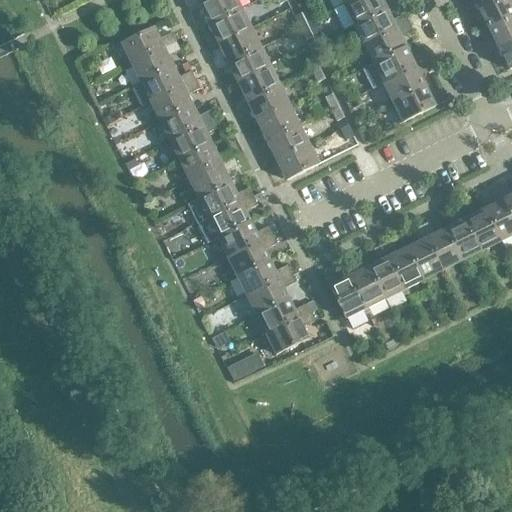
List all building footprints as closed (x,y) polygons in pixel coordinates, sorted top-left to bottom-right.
[(241,10),(236,0),(212,0),(199,7),(209,26),(241,10)] [(387,10),(381,0),(358,0),(345,7),(354,26),(387,10)] [(503,0),(473,0),(480,12),(503,0)] [(511,20),(511,0),(503,0),(480,12),(489,31),(511,20)] [(251,29),(241,10),(209,26),(219,45),(251,29)] [(364,46),(409,23),(404,15),(397,18),(398,21),(397,24),(394,26),(387,10),(354,26),(364,46)] [(306,26),(300,14),(293,18),(299,30),(306,26)] [(511,44),(511,20),(489,31),(499,51),(511,44)] [(406,49),(398,34),(401,32),(405,33),(406,36),(413,32),(409,23),(364,46),(373,65),(406,49)] [(312,38),(306,26),(299,30),(305,42),(312,38)] [(131,65),(176,42),(172,34),(165,37),(166,40),(165,43),(162,45),(154,28),(121,44),(131,65)] [(260,49),(251,29),(219,45),(228,65),(260,49)] [(173,68),(165,52),(168,51),(172,52),(173,54),(180,51),(176,42),(131,65),(141,84),(173,68)] [(511,69),(511,44),(499,51),(509,71),(511,69)] [(270,68),(260,49),(228,65),(238,84),(270,68)] [(383,84),(428,62),(424,53),(416,57),(418,59),(416,63),(413,64),(406,49),(373,65),(383,84)] [(319,68),(313,56),(306,59),(312,71),(319,68)] [(425,88),(417,72),(420,71),(424,72),(425,74),(432,71),(428,62),(383,84),(393,104),(425,88)] [(150,103),(195,81),(191,72),(184,76),(185,78),(184,82),(181,83),(173,68),(141,84),(150,103)] [(280,87),(270,68),(238,84),(247,103),(280,87)] [(325,80),(319,68),(312,71),(317,84),(325,80)] [(192,107),(185,91),(188,90),(191,91),(192,93),(200,90),(195,81),(150,103),(160,123),(192,107)] [(289,107),(280,87),(247,103),(257,123),(289,107)] [(435,107),(447,101),(443,92),(436,96),(437,98),(436,102),(433,103),(425,88),(393,104),(400,119),(396,121),(398,126),(402,123),(403,124),(435,108),(435,107)] [(338,106),(332,94),(325,98),(331,110),(338,106)] [(344,118),(338,106),(331,110),(337,122),(344,118)] [(170,142),(215,120),(210,111),(203,115),(204,117),(203,121),(200,122),(192,107),(160,123),(170,142)] [(299,126),(289,107),(257,123),(267,142),(299,126)] [(212,145),(206,135),(219,128),(215,120),(170,142),(179,161),(212,145)] [(308,145),(299,126),(267,142),(276,161),(308,145)] [(354,138),(348,126),(340,129),(346,142),(354,138)] [(189,181),(234,158),(229,150),(222,153),(223,156),(222,159),(219,161),(212,145),(179,161),(189,181)] [(319,166),(308,145),(276,161),(286,182),(319,166)] [(231,184),(223,169),(226,167),(230,168),(231,171),(238,167),(234,158),(189,181),(198,200),(231,184)] [(208,220),(253,197),(249,189),(242,192),(243,195),(242,198),(239,200),(231,184),(198,200),(208,220)] [(511,196),(508,199),(507,196),(508,192),(510,191),(507,184),(498,188),(511,215),(511,196)] [(511,237),(511,215),(498,188),(490,192),(493,199),(495,198),(499,200),(500,203),(485,210),(501,243),(511,237)] [(250,223),(242,208),(245,206),(249,207),(250,210),(257,206),(253,197),(208,220),(218,239),(250,223)] [(501,243),(485,210),(470,218),(468,215),(469,211),(472,210),(468,203),(459,207),(482,252),(501,243)] [(482,252),(459,207),(451,212),(454,219),(457,218),(460,219),(462,222),(446,230),(462,262),(482,252)] [(462,262),(446,230),(431,237),(429,234),(430,231),(433,230),(429,222),(420,227),(443,272),(462,262)] [(227,259),(272,236),(268,228),(261,231),(262,233),(261,237),(258,239),(250,223),(218,239),(227,259)] [(443,272),(420,227),(412,231),(415,238),(418,237),(421,238),(423,241),(407,249),(423,281),(443,272)] [(269,262),(262,246),(265,245),(268,246),(269,248),(277,245),(272,236),(227,259),(237,278),(269,262)] [(423,281),(407,249),(392,257),(390,254),(392,250),(394,249),(390,242),(382,246),(404,291),(423,281)] [(404,291),(382,246),(373,250),(377,257),(379,256),(383,257),(384,260),(369,268),(385,300),(404,291)] [(385,300),(369,268),(353,276),(352,273),(353,269),(355,268),(352,261),(343,265),(365,310),(385,300)] [(247,297),(291,275),(287,266),(280,270),(281,272),(280,276),(277,277),(269,262),(237,278),(247,297)] [(365,310),(343,265),(334,269),(338,277),(340,275),(344,277),(345,280),(329,288),(345,320),(365,310)] [(289,301),(281,285),(284,284),(287,285),(289,287),(296,284),(291,275),(247,297),(256,317),(289,301)] [(266,336),(311,314),(306,305),(299,309),(300,311),(299,315),(296,316),(289,301),(256,317),(266,336)] [(308,340),(300,324),(303,322),(307,323),(308,326),(315,322),(311,314),(266,336),(276,356),(308,340)] [(259,351),(228,367),(235,380),(265,365),(259,351)]
